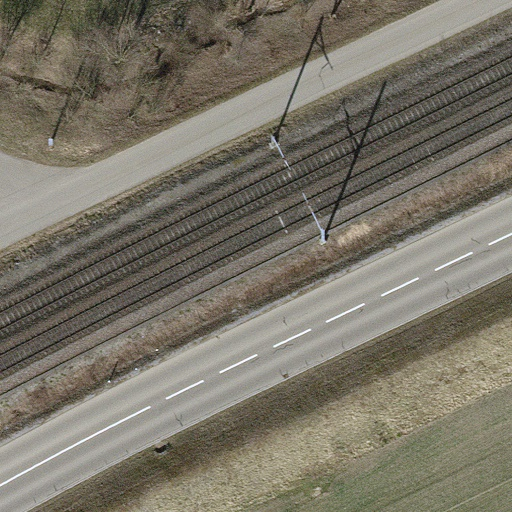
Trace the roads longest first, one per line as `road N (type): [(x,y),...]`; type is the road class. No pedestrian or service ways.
road 1 (tertiary): [(511,234),(149,407),(0,488)]
road 2 (unclassified): [(0,231),(486,0)]
